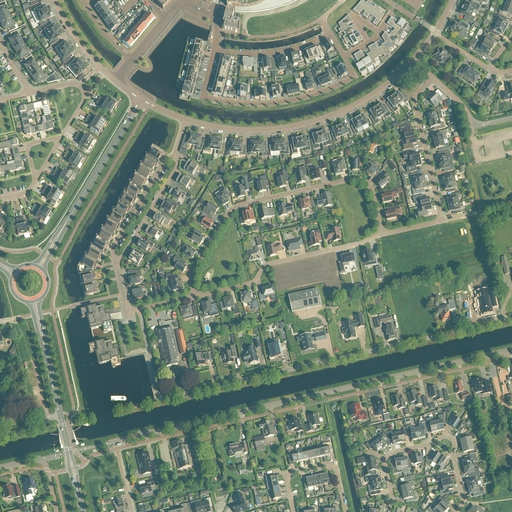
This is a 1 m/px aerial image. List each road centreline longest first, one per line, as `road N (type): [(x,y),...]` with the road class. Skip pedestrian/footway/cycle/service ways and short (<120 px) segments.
road 1 (residential): [(511,350),(107,443)]
road 2 (residential): [(177,396),(511,319)]
road 3 (residential): [(381,235),(373,194),(356,178),(240,205),(195,267),(195,297)]
road 4 (tertiary): [(186,120),(247,131),(305,125),(357,105),(414,60)]
road 5 (residential): [(344,57),(354,76),(344,83),(250,105),(203,96),(214,49)]
road 6 (residential): [(195,297),(251,284),(266,265),(381,235)]
road 7 (residential): [(463,502),(454,441),(445,437),(385,459),(390,511)]
road 8 (residential): [(441,221),(414,100),(432,78)]
road 9 (tertiary): [(63,228),(140,99)]
road 10 (residential): [(174,157),(114,245),(117,267)]
road 11 (residential): [(345,511),(328,464),(287,477),(293,511)]
road 12 (residential): [(117,267),(177,167),(174,157)]
road 13 (residential): [(330,33),(281,52),(214,49)]
